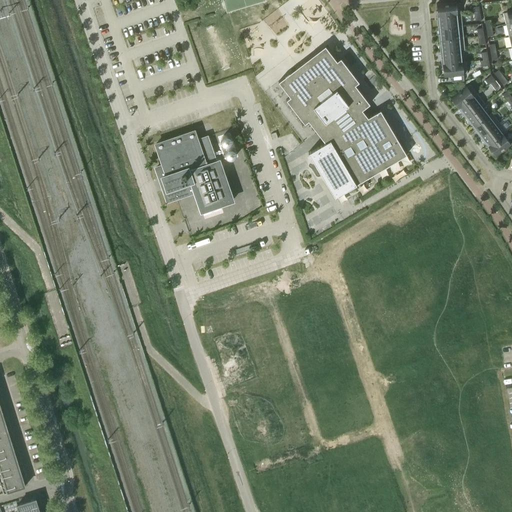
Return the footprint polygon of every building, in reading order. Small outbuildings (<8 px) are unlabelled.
[(443,0),(444,3),(438,4),(438,3),(437,3),(437,11),(436,11),(436,12),(437,16),(461,14),(460,2),(456,3),(455,0),(443,0)] [(505,24),(511,22),(511,9),(509,11),(509,10),(507,11),(507,12),(503,13),(505,24)] [(462,26),(461,14),(437,16),(438,27),(439,27),(439,28),(462,26)] [(462,26),(439,28),(440,35),(438,35),(439,40),(464,38),(462,26)] [(465,50),(464,38),(439,40),(440,52),(461,50),(465,50)] [(407,154),(400,142),(380,110),(368,117),(362,110),(370,104),(355,85),(359,82),(341,58),(337,61),(328,49),(328,50),(325,45),(278,81),(290,97),(286,100),(305,123),(308,121),(325,142),(308,152),(335,197),(355,185),(407,154)] [(461,50),(440,52),(441,64),(462,62),(462,61),(461,50)] [(466,61),(462,61),(462,62),(441,64),(442,68),(442,69),(443,69),(444,77),(446,76),(451,75),(452,82),(464,81),(463,73),(467,73),(466,61)] [(499,79),(503,76),(498,69),(494,72),(493,71),(493,72),(499,79)] [(490,83),(495,80),(490,74),(491,75),(485,80),(488,85),(490,83)] [(503,76),(499,79),(504,87),(504,86),(504,85),(508,82),(503,76)] [(501,87),(495,80),(490,83),(495,90),(499,86),(500,87),(501,87)] [(474,96),(477,94),(470,84),(467,87),(466,86),(465,87),(453,96),(452,96),(451,97),(456,104),(455,104),(455,105),(458,108),(474,96)] [(507,101),(511,97),(506,90),(507,91),(502,94),(507,101)] [(474,96),(458,108),(461,112),(462,112),(466,117),(481,105),(474,96)] [(481,105),(466,117),(470,122),(469,123),(472,127),(488,115),(481,105)] [(492,112),(488,115),(472,127),(475,131),(476,131),(481,136),(499,122),(492,112)] [(499,122),(481,136),(481,137),(480,138),(487,146),(503,134),(507,132),(499,122)] [(156,168),(160,179),(167,201),(176,198),(195,191),(202,211),(233,200),(219,160),(215,162),(207,138),(207,137),(197,140),(194,131),(156,144),(163,165),(156,168)] [(503,134),(487,146),(490,150),(491,149),(496,156),(497,155),(497,154),(509,145),(511,144),(503,134)] [(458,204),(442,214),(448,223),(449,223),(464,213),(458,204)] [(464,213),(449,223),(454,230),(469,221),(464,213)] [(469,221),(454,230),(459,238),(474,229),(469,221)] [(474,229),(459,238),(463,246),(478,236),(474,229)] [(478,236),(463,246),(468,253),(483,244),(478,236)] [(388,237),(379,243),(391,264),(410,252),(404,242),(394,248),(388,237)] [(483,244),(468,253),(473,261),(488,252),(483,244)] [(410,252),(391,264),(404,284),(413,279),(407,268),(416,262),(410,252)] [(488,252),(473,261),(478,269),(491,261),(493,259),(488,252)] [(477,269),(476,270),(481,277),(495,268),(491,261),(478,269),(477,269)] [(495,268),(481,277),(485,285),(500,276),(495,268)] [(500,276),(485,285),(490,293),(505,284),(500,276)] [(413,279),(404,284),(417,305),(435,293),(429,283),(420,289),(413,279)] [(505,284),(490,293),(495,300),(510,291),(505,284)] [(511,295),(510,291),(495,300),(499,308),(511,300),(511,295)] [(312,292),(293,298),(295,302),(300,319),(312,315),(309,305),(316,303),(312,292)] [(435,293),(417,305),(430,325),(439,320),(432,309),(442,303),(435,293)] [(511,300),(499,308),(504,316),(511,310),(511,300)] [(511,310),(504,316),(503,316),(509,326),(511,323),(511,310)] [(241,315),(223,321),(227,332),(244,326),(241,315)] [(312,315),(300,319),(307,340),(326,333),(323,323),(316,325),(312,315)] [(439,320),(430,325),(442,346),(461,334),(455,324),(445,330),(439,320)] [(244,326),(227,332),(230,342),(248,336),(244,326)] [(326,333),(307,340),(314,360),(326,356),(323,346),(330,344),(326,333)] [(248,336),(230,342),(233,353),(251,347),(248,336)] [(251,347),(233,353),(237,363),(255,357),(251,347)] [(326,356),(314,360),(321,381),(340,374),(336,364),(329,366),(326,356)] [(255,357),(237,363),(240,373),(258,367),(255,357)] [(258,367),(240,373),(244,384),(246,383),(262,378),(258,367)] [(340,374),(321,381),(327,401),(340,397),(336,387),(343,385),(340,374)] [(262,378),(246,383),(249,393),(267,387),(263,377),(262,378)] [(460,378),(449,378),(449,402),(471,402),(471,391),(460,391),(460,378)] [(267,387),(249,393),(252,404),(270,398),(267,387)] [(340,397),(327,401),(333,419),(334,422),(353,416),(350,405),(343,407),(340,397)] [(270,398),(252,404),(256,414),(274,408),(270,398)] [(471,402),(449,402),(449,427),(460,427),(460,414),(471,414),(471,402)] [(274,408),(256,414),(259,424),(277,418),(274,408)] [(277,418),(259,424),(263,434),(280,428),(277,418)] [(460,427),(449,427),(449,451),(471,451),(471,439),(460,439),(460,427)] [(280,428),(263,434),(266,445),(284,439),(280,428)] [(8,432),(8,430),(0,432),(0,453),(13,449),(13,448),(12,445),(12,444),(11,444),(11,441),(10,439),(9,436),(9,435),(8,432)] [(284,439),(266,445),(269,455),(287,449),(284,439)] [(14,450),(13,449),(0,453),(0,473),(19,467),(19,466),(18,466),(17,463),(18,463),(17,462),(16,459),(17,459),(16,457),(15,457),(15,454),(15,453),(14,453),(13,450),(14,450)] [(471,451),(449,451),(449,475),(460,475),(460,463),(471,463),(471,451)] [(356,455),(337,461),(338,465),(344,482),(356,478),(353,468),(359,466),(356,455)] [(19,467),(0,473),(0,482),(3,493),(25,486),(24,484),(23,482),(24,482),(23,480),(22,478),(22,475),(21,475),(20,473),(21,472),(20,471),(19,469),(19,468),(19,467)] [(285,470),(267,476),(270,487),(288,481),(285,470)] [(356,478),(344,482),(350,501),(350,502),(369,496),(366,485),(359,488),(356,478)] [(288,481),(270,487),(274,497),(291,491),(288,481)] [(291,491),(274,497),(277,507),(295,501),(291,491)] [(369,496),(350,502),(353,511),(367,511),(366,509),(373,507),(369,496)] [(31,511),(38,510),(39,510),(35,499),(17,505),(19,511),(31,511)] [(295,501),(277,507),(278,511),(297,511),(298,511),(295,501)]
